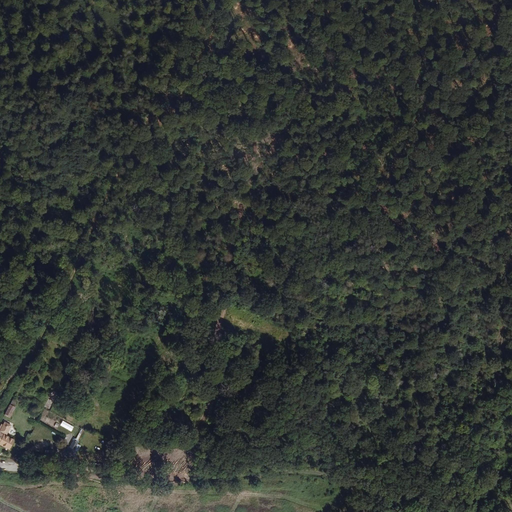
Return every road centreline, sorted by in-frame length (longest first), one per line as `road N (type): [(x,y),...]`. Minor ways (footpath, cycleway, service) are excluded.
road 1 (track): [(16,467),(289,470),(331,475),(425,511)]
road 2 (track): [(224,0),(511,161)]
